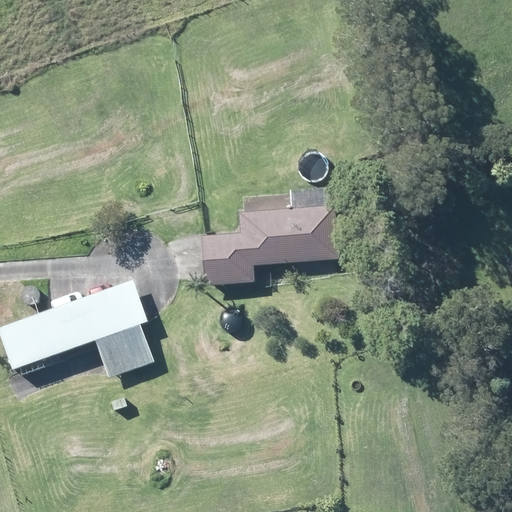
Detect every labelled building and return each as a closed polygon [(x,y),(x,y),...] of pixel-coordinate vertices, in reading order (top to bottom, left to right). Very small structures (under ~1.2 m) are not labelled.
[(257,265),(336,260),(343,259),(340,206),(334,206),(244,213),(245,234),(206,237),(209,285),(258,282),(257,265)] [(144,324),(153,321),(137,279),(52,311),(2,329),(17,371),(100,340),(113,378),(158,361),(156,355),(150,340),(148,334),(144,324)] [(189,334),(208,328),(203,311),(184,317),(185,320),(189,331),(189,334)] [(60,394),(61,403),(69,401),(67,392),(60,394)] [(149,398),(151,407),(160,405),(157,396),(149,398)]
